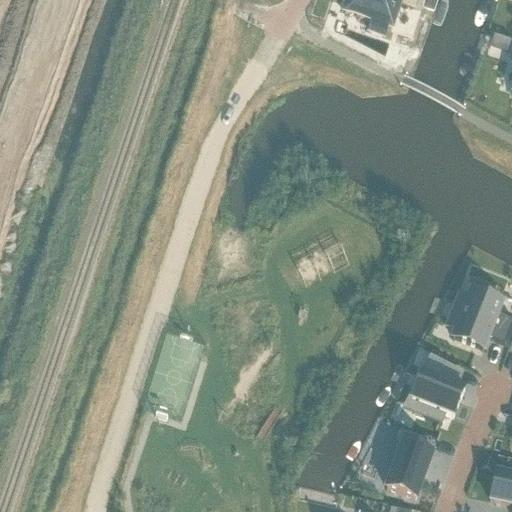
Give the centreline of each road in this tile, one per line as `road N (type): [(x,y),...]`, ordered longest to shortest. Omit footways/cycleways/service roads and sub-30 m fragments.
road 1 (residential): [(92,511),(219,129),(298,0)]
road 2 (residential): [(1,165),(52,0)]
road 3 (residential): [(444,511),(469,437),(495,392)]
